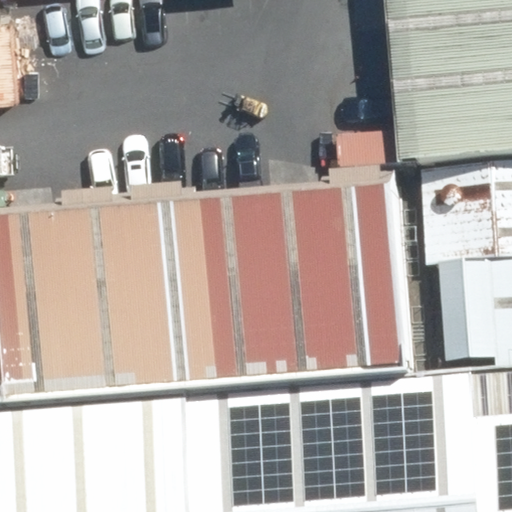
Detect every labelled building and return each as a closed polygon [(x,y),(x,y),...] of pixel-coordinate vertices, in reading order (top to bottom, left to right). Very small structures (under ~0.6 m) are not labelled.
[(511,0),(388,0),(402,167),(420,166),(511,158),(511,0)] [(446,373),(511,367),(511,158),(420,166),(425,268),(439,267),(446,373)] [(0,219),(0,323),(5,407),(190,393),(410,375),(399,189),(0,219)] [(190,393),(201,511),(511,511),(511,367),(446,373),(410,375),(190,393)] [(0,511),(201,511),(190,393),(5,407),(0,407),(0,511)]
